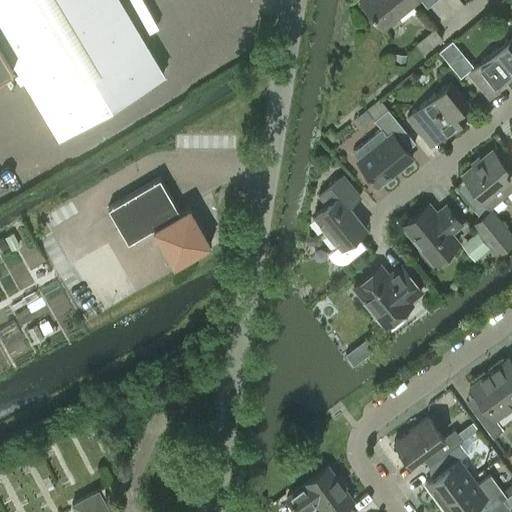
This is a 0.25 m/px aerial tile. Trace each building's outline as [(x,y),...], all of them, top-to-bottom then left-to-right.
[(0,0),(0,68),(14,60),(58,134),(162,73),(119,0),(0,0)] [(359,0),(381,26),(414,0),(420,0),(426,7),(434,0),(359,0)] [(511,37),(468,72),(489,98),(498,90),(495,86),(511,72),(511,37)] [(438,51),(448,64),(461,53),(451,41),(438,51)] [(395,53),(394,61),(404,63),(405,55),(395,53)] [(447,121),(468,104),(450,82),(407,117),(430,146),(453,128),(447,121)] [(378,99),(365,110),(373,120),(386,109),(378,99)] [(379,128),(351,151),(357,158),(356,159),(377,186),(411,158),(405,150),(414,143),(387,108),(386,109),(373,120),(379,128)] [(466,179),(456,187),(480,217),(472,224),(477,230),(486,241),(488,244),(496,254),(511,241),(511,232),(492,207),(491,208),(489,206),(511,188),(511,175),(493,151),(463,175),(466,179)] [(172,261),(210,240),(188,202),(178,208),(168,189),(159,173),(107,202),(127,237),(151,224),(172,261)] [(325,204),(313,214),(337,244),(326,252),(332,259),(336,261),(340,261),(345,261),(365,245),(356,234),(365,227),(348,205),(359,197),(341,174),(317,193),(325,204)] [(427,205),(402,225),(432,262),(457,241),(450,233),(461,224),(446,205),(435,214),(427,205)] [(11,248),(19,244),(13,232),(4,236),(11,248)] [(462,244),(474,259),(489,247),(477,232),(462,244)] [(313,236),(304,236),(305,245),(313,245),(313,236)] [(378,266),(353,286),(384,325),(409,305),(407,302),(421,290),(401,265),(386,276),(378,266)] [(432,293),(421,301),(429,311),(439,304),(432,293)] [(370,341),(347,350),(353,363),(375,354),(370,341)] [(511,361),(508,356),(488,370),(511,402),(511,361)] [(495,418),(511,405),(511,402),(488,370),(469,384),(481,401),(471,408),(492,437),(503,429),(495,418)] [(428,465),(433,461),(459,442),(462,439),(457,432),(454,428),(443,436),(428,416),(394,441),(409,462),(421,454),(428,465)] [(462,439),(467,436),(462,428),(457,432),(462,439)] [(439,502),(472,477),(458,459),(467,453),(459,442),(433,461),(441,471),(425,482),(439,502)] [(341,511),(339,509),(352,500),(328,466),(287,496),(298,511),(302,511),(303,511),(302,511),(341,511)] [(472,511),(485,511),(503,499),(506,496),(490,474),(476,483),(472,477),(439,502),(446,511),(465,511),(470,509),(472,511)] [(109,511),(103,500),(103,499),(97,489),(95,490),(83,497),(77,499),(71,503),(75,511),(109,511)] [(506,496),(503,499),(509,507),(511,504),(511,498),(509,495),(506,496)] [(510,511),(511,510),(509,507),(503,499),(485,511),(510,511)]
